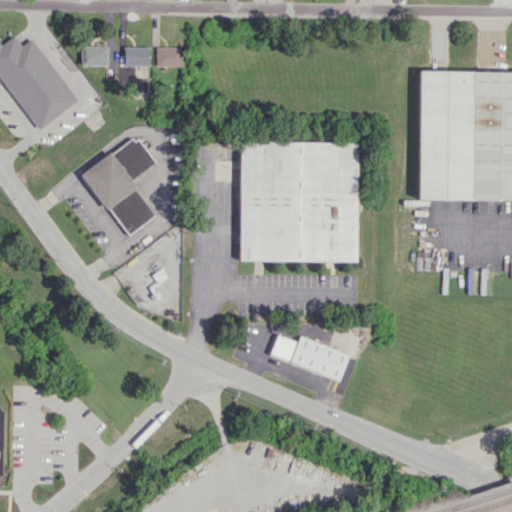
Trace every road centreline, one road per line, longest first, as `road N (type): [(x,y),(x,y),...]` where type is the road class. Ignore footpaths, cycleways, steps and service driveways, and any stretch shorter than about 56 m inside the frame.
road 1 (residential): [(511,499),(138,326),(77,272),(0,167)]
road 2 (residential): [(0,4),(511,11)]
